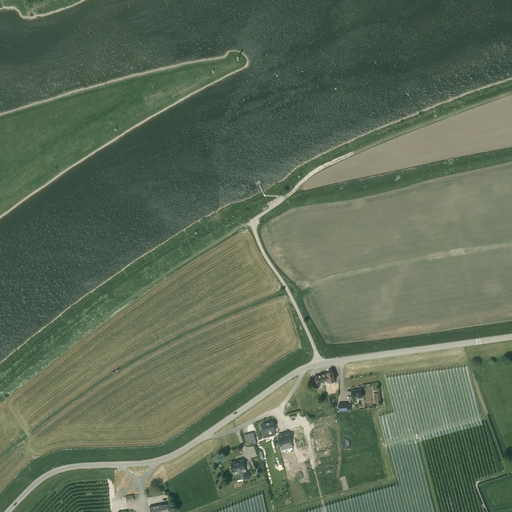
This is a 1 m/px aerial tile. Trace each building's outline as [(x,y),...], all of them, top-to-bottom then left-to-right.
[(336,385),(335,382),(333,372),(315,376),(317,385),(318,385),(321,397),(327,396),(323,383),(328,382),(328,383),(330,383),(331,387),(336,385)] [(362,393),(361,389),(351,391),(352,398),(358,397),(358,398),(364,397),(363,393),(362,393)] [(262,425),(260,426),(261,429),(262,429),(264,436),(271,435),(271,436),(275,435),(274,431),(274,430),(275,430),(273,421),(262,424),(262,425)] [(315,423),(316,430),(327,427),(325,421),(315,423)] [(253,432),(244,435),(246,441),(257,443),(253,432)] [(330,455),(327,442),(324,442),(322,432),(309,435),(314,459),(330,455)] [(289,433),(278,436),(282,450),(293,447),(292,443),(291,439),(289,433)] [(311,465),(307,452),(283,458),(286,471),(311,465)] [(243,460),(231,462),(233,472),(243,469),(244,473),(243,473),(245,479),(251,477),(250,471),(246,472),(246,468),(245,469),(243,460)]
